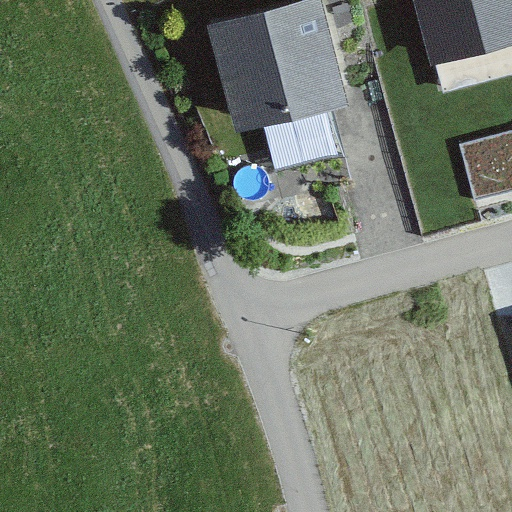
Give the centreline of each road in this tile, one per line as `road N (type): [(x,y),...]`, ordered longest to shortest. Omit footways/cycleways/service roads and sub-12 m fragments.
road 1 (residential): [(101,0),(237,316)]
road 2 (residential): [(511,240),(237,316)]
road 3 (residential): [(237,316),(306,511)]
